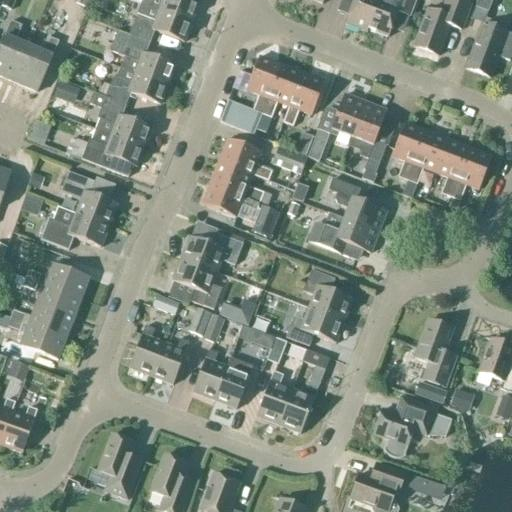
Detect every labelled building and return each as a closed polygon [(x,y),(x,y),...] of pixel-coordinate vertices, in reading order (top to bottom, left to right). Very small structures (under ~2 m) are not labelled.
[(75,0),(74,4),(85,9),(89,0),(75,0)] [(142,0),(140,6),(191,25),(198,5),(183,0),(142,0)] [(366,34),(367,32),(379,1),(376,0),(355,0),(345,27),(366,34)] [(391,0),(391,2),(384,0),(378,0),(379,1),(367,32),(388,40),(398,12),(410,17),(415,0),(391,0)] [(460,33),(470,7),(452,0),(447,0),(441,17),(427,12),(413,49),(438,59),(449,29),(460,33)] [(492,0),(478,0),(475,10),(487,14),(492,0)] [(140,6),(128,37),(150,45),(154,33),(184,45),(191,25),(140,6)] [(0,47),(0,78),(13,84),(28,49),(15,43),(21,28),(10,23),(4,38),(0,47)] [(124,59),(120,70),(167,88),(175,68),(145,57),(150,45),(128,37),(118,33),(110,54),(124,59)] [(490,81),(502,47),(478,38),(465,72),(490,81)] [(41,54),(28,49),(13,84),(37,94),(52,59),(58,43),(47,39),(41,54)] [(261,118),(280,68),(258,59),(245,93),(258,98),(252,114),(261,118)] [(289,110),(302,76),(280,68),(261,118),(271,121),(277,105),(289,110)] [(167,88),(120,70),(116,80),(113,79),(105,99),(126,107),(130,96),(160,107),(167,88)] [(302,76),(289,110),(283,126),(292,129),(298,114),(311,118),(324,84),(302,76)] [(126,107),(96,96),(92,107),(100,111),(97,120),(99,121),(95,132),(144,150),(151,130),(122,119),(126,107)] [(331,133),(352,141),(365,105),(344,98),(331,133)] [(386,113),(365,105),(352,141),(364,146),(359,159),(367,162),(363,172),(375,176),(385,148),(374,144),(386,113)] [(229,129),(253,137),(257,125),(234,116),(229,129)] [(57,137),(59,121),(44,118),(41,134),(57,137)] [(407,184),(426,134),(404,126),(391,160),(404,165),(398,181),(407,184)] [(136,170),(144,150),(95,132),(91,142),(78,137),(70,158),(102,170),(107,158),(136,170)] [(319,165),(329,137),(318,132),(307,160),(319,165)] [(435,176),(448,143),(426,134),(407,184),(417,188),(423,172),(435,176)] [(313,139),(301,135),(294,153),(306,158),(313,139)] [(218,164),(253,177),(268,183),(272,174),(256,168),(261,155),(227,142),(218,164)] [(450,201),(470,151),(448,143),(435,176),(447,181),(441,197),(450,201)] [(305,159),(279,149),(272,166),(298,177),(305,159)] [(470,151),(450,201),(459,204),(466,188),(478,193),(491,159),(470,151)] [(248,189),(253,177),(218,164),(210,186),(260,205),(264,196),(248,189)] [(0,205),(10,175),(0,171),(0,205)] [(80,203),(75,216),(109,228),(117,206),(90,196),(94,184),(68,174),(60,195),(80,203)] [(348,211),(343,222),(378,236),(386,215),(356,203),(360,192),(332,181),(328,193),(336,196),(334,202),(336,206),(348,211)] [(256,214),(260,205),(210,186),(202,207),(236,221),(240,208),(256,214)] [(68,253),(73,240),(100,250),(109,228),(75,216),(57,209),(52,222),(48,220),(40,242),(68,253)] [(270,229),(246,220),(241,233),(265,241),(270,229)] [(370,256),(378,236),(343,222),(338,235),(315,226),(308,245),(336,256),(340,245),(370,256)] [(189,239),(180,261),(216,275),(221,263),(234,268),(242,246),(215,236),(211,248),(189,239)] [(211,288),(216,275),(180,261),(172,284),(194,292),(190,304),(213,313),(221,291),(211,288)] [(51,266),(43,287),(81,301),(89,281),(51,266)] [(28,272),(25,280),(38,285),(41,276),(28,272)] [(313,298),(308,310),(344,324),(353,302),(330,293),(335,282),(311,273),(303,294),(313,298)] [(38,285),(25,280),(22,288),(35,293),(38,285)] [(43,287),(35,307),(73,322),(81,301),(43,287)] [(178,305),(156,297),(151,310),(174,318),(178,305)] [(35,307),(28,328),(65,342),(73,322),(35,307)] [(336,346),(344,324),(308,310),(303,323),(293,319),(285,340),(309,349),(313,338),(336,346)] [(211,316),(196,311),(188,334),(202,339),(211,316)] [(12,312),(9,321),(22,325),(25,317),(12,312)] [(224,321),(211,316),(203,339),(215,344),(224,321)] [(22,325),(9,321),(6,329),(19,333),(22,325)] [(454,363),(442,358),(452,332),(428,323),(414,361),(428,366),(423,382),(445,390),(454,363)] [(57,363),(65,342),(28,328),(20,349),(57,363)] [(129,371),(151,379),(163,346),(150,341),(154,332),(145,328),(142,338),(129,371)] [(0,349),(13,353),(19,341),(0,335),(0,349)] [(263,367),(274,340),(263,336),(252,363),(263,367)] [(278,367),(286,345),(275,340),(266,363),(278,367)] [(478,375),(503,384),(500,391),(511,395),(511,349),(490,341),(478,375)] [(176,351),(163,346),(151,379),(173,387),(185,354),(188,345),(180,342),(176,351)] [(192,395),(214,403),(227,370),(214,365),(217,356),(209,353),(205,362),(192,395)] [(304,397),(292,392),(278,428),(300,437),(329,361),(307,353),(302,364),(315,369),(304,397)] [(397,369),(409,374),(413,361),(401,357),(397,369)] [(230,361),(227,370),(214,403),(236,412),(249,379),(252,369),(230,361)] [(10,374),(22,379),(26,369),(14,364),(10,374)] [(63,368),(58,379),(72,384),(76,373),(63,368)] [(255,420),(278,428),(292,392),(279,388),(283,378),(273,374),(255,420)] [(35,384),(58,393),(62,384),(38,376),(35,384)] [(455,389),(449,406),(468,413),(474,396),(455,389)] [(498,409),(510,414),(511,406),(511,400),(502,397),(498,409)] [(0,447),(12,414),(11,414),(14,405),(6,402),(2,411),(0,410),(0,447)] [(444,438),(450,423),(405,407),(401,419),(382,412),(373,437),(388,442),(384,453),(387,456),(390,459),(394,460),(398,460),(401,460),(403,459),(405,454),(412,434),(427,439),(429,433),(444,438)] [(12,414),(0,447),(22,456),(34,422),(33,422),(36,413),(28,409),(24,419),(12,414)] [(127,502),(137,476),(125,472),(134,446),(111,437),(97,474),(110,479),(104,494),(127,502)] [(183,511),(190,495),(178,491),(187,467),(164,458),(150,494),(164,500),(158,511),(183,511)] [(359,476),(350,502),(371,509),(371,511),(397,511),(393,500),(392,499),(396,489),(399,491),(404,476),(376,467),(371,481),(359,476)] [(232,511),(230,511),(240,487),(213,476),(199,511),(232,511)] [(305,511),(279,502),(275,511),(305,511)]
